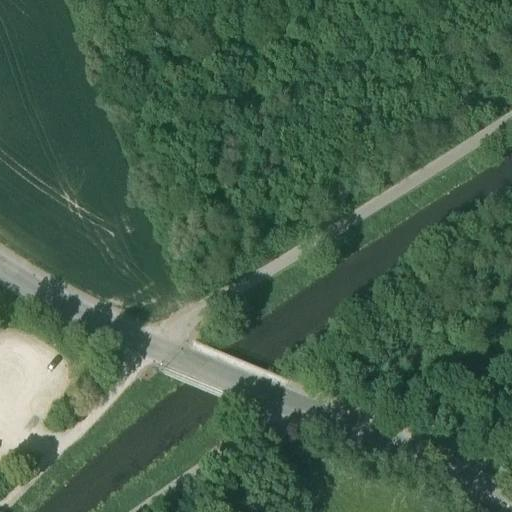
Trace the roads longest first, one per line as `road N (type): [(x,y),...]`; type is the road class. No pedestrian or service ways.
road 1 (track): [(151,350),(215,302),(511,122)]
road 2 (residential): [(511,499),(151,350)]
road 3 (track): [(139,511),(287,404)]
road 4 (unclassified): [(151,350),(0,268)]
